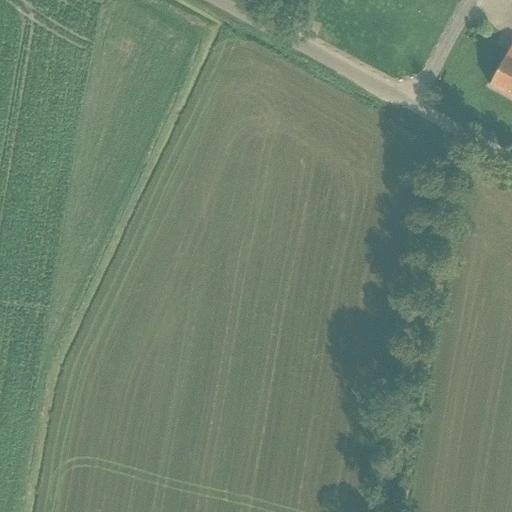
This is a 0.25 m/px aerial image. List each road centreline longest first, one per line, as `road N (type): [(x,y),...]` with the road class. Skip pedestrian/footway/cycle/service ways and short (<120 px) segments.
road 1 (track): [(454,129),(389,511)]
road 2 (unclassified): [(511,160),(214,0)]
